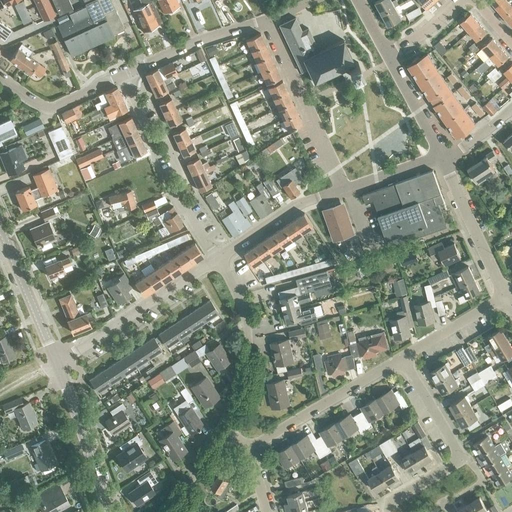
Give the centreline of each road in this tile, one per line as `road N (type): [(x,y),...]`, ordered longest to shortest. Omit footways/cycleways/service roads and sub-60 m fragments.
road 1 (residential): [(217,260),(173,194),(181,179),(154,122),(139,120),(119,78)]
road 2 (residential): [(57,365),(217,260)]
road 3 (residential): [(224,432),(247,402),(254,347),(217,260)]
road 4 (residential): [(341,189),(264,20)]
road 5 (residential): [(401,359),(253,448)]
road 6 (residential): [(119,78),(201,37),(264,20)]
road 7 (residential): [(503,297),(440,156)]
road 8 (tertiary): [(107,511),(57,365)]
road 9 (tertiary): [(57,365),(0,227)]
road 10 (residential): [(217,260),(292,206),(341,189)]
road 11 (residential): [(386,54),(341,189)]
road 12 (residential): [(0,77),(48,108),(119,78)]
